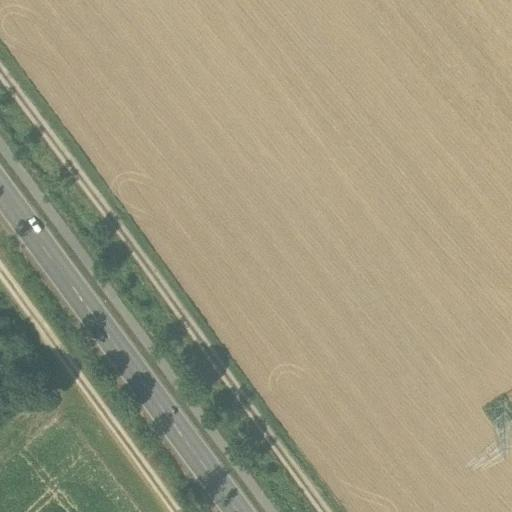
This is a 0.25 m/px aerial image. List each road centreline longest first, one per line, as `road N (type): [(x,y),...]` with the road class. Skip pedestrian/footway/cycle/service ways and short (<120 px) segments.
road 1 (track): [(0,66),(324,511)]
road 2 (secondary): [(239,511),(0,189)]
road 3 (track): [(0,270),(178,511)]
